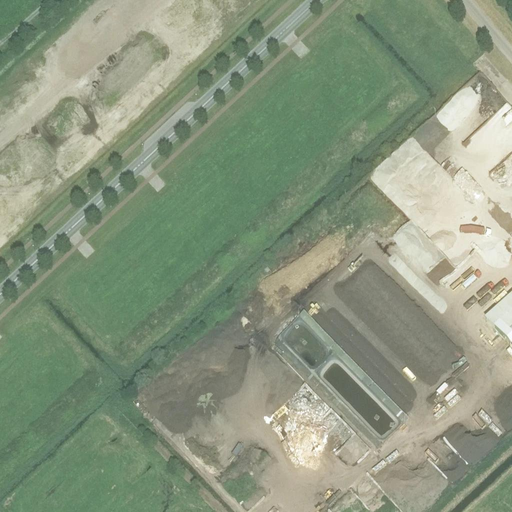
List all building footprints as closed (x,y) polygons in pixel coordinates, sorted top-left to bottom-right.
[(511,90),(504,83),(501,86),(511,97),(511,90)] [(494,149),(509,133),(505,129),(490,145),(494,149)] [(471,134),(467,140),(471,143),(476,137),(471,134)] [(442,159),(452,152),(449,147),(439,154),(442,159)] [(470,268),(476,262),(471,257),(465,263),(470,268)] [(449,277),(458,287),(469,277),(460,267),(449,277)] [(511,295),(486,318),(486,321),(511,349),(511,295)]
